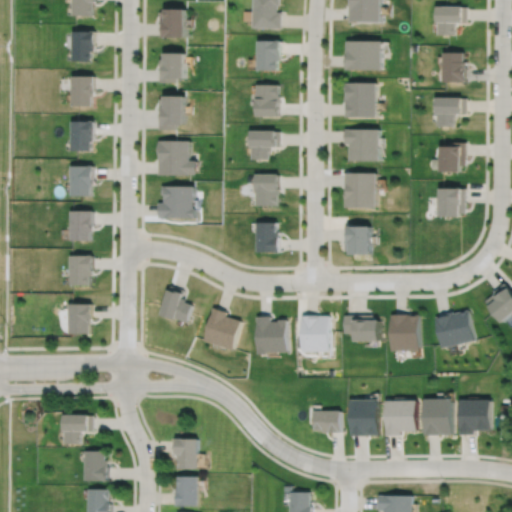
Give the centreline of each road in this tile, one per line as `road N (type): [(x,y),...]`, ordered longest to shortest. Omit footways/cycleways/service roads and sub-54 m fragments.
road 1 (residential): [(129,0),(126,395),(145,457),(146,511)]
road 2 (residential): [(128,247),(187,254),(260,282),(436,281),(482,259)]
road 3 (residential): [(205,385),(278,447),(327,468),(511,472)]
road 4 (residential): [(316,0),(314,281)]
road 5 (residential): [(482,259),(500,217),(501,0)]
road 6 (residential): [(205,385),(143,363),(0,363)]
road 7 (residential): [(0,386),(205,385)]
